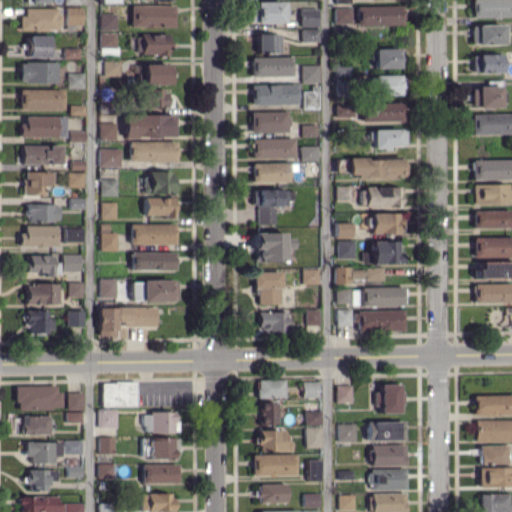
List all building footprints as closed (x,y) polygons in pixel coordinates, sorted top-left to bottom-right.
[(282,0),(248,1),(249,23),(282,22),(282,0)] [(511,0),(469,0),(470,18),(511,16),(511,0)] [(354,6),(354,26),(401,24),(400,4),(354,6)] [(173,5),(128,5),(129,27),(173,26),(173,5)] [(81,7),(64,6),(63,23),(80,24),(81,7)] [(58,8),(23,7),(23,15),(17,15),(17,29),(58,30),(58,8)] [(349,7),(332,7),(332,22),(349,23),(349,7)] [(316,26),(316,8),(298,8),(298,26),(316,26)] [(114,13),(98,13),(98,29),(114,29),(114,13)] [(501,24),(469,25),(470,44),(501,43),(501,24)] [(317,41),(317,29),(299,29),(299,41),(317,41)] [(114,33),(98,33),(98,54),(106,54),(107,49),(114,49),(114,33)] [(166,33),(133,34),(134,55),(166,54),(166,33)] [(278,33),(254,33),(254,52),(278,52),(278,33)] [(25,56),(47,56),(46,35),(25,36),(25,56)] [(371,68),(396,68),(396,48),(371,48),(371,68)] [(498,53),(470,54),(471,73),(499,72),(498,53)] [(249,56),(249,75),(289,75),(289,56),(249,56)] [(118,60),(102,60),(102,75),(118,76),(118,60)] [(55,61),(17,61),(18,82),(55,82),(55,61)] [(167,84),(167,64),(141,64),(141,83),(167,84)] [(316,64),(299,65),(299,82),(317,82),(316,64)] [(81,88),(82,72),(66,72),(65,87),(81,88)] [(396,74),(371,75),(371,95),(397,94),(396,74)] [(249,84),(249,104),(295,103),(295,84),(249,84)] [(316,85),(310,85),(310,91),(300,91),(301,109),(317,108),(316,85)] [(469,86),(470,107),(498,106),(497,85),(469,86)] [(18,109),(61,109),(61,89),(18,89),(18,109)] [(140,90),(141,107),(167,106),(166,89),(140,90)] [(401,102),(359,103),(360,121),(401,120),(401,102)] [(351,116),(351,104),(333,105),(333,117),(351,116)] [(249,132),(287,131),(286,110),(248,111),(249,132)] [(511,112),(469,114),(470,133),(511,132),(511,112)] [(173,114),(122,114),(122,136),(173,136),(173,114)] [(63,116),(23,116),(23,123),(17,123),(17,136),(63,136),(63,116)] [(96,138),(113,138),(114,122),(97,121),(96,138)] [(299,124),(299,136),(315,135),(315,124),(299,124)] [(368,129),(368,149),(389,148),(389,145),(403,144),(403,128),(368,129)] [(82,130),(66,130),(66,141),(82,141),(82,130)] [(292,137),(249,138),(250,157),(292,157),(292,137)] [(174,140),(126,141),(127,162),(174,161),(174,140)] [(58,145),(19,144),(19,163),(58,163),(58,145)] [(316,160),(316,145),(298,146),(298,160),(316,160)] [(97,166),(119,166),(119,148),(97,148),(97,166)] [(404,176),(404,157),(345,158),(345,177),(404,176)] [(511,158),(470,160),(470,178),(511,177),(511,158)] [(287,181),(287,162),(250,163),(250,182),(287,181)] [(171,171),(143,170),(143,192),(171,193),(171,171)] [(21,195),(42,195),(41,186),(48,186),(47,171),(21,171),(21,195)] [(82,172),(66,171),(66,186),(82,186),(82,172)] [(115,195),(115,178),(99,178),(98,195),(115,195)] [(508,183),(471,184),(471,202),(508,202),(508,183)] [(349,198),(348,185),(332,186),(333,199),(349,198)] [(398,206),(398,187),(358,187),(358,205),(398,206)] [(256,224),(273,224),(273,205),(284,205),(284,189),(250,189),(250,205),(255,205),(256,224)] [(143,214),(164,214),(164,217),(172,217),(172,196),(143,197),(143,214)] [(98,218),(113,218),(113,201),(98,202),(98,218)] [(56,221),(56,204),(24,203),(24,220),(56,221)] [(472,227),(509,227),(509,209),(471,210),(472,227)] [(399,213),(369,212),(369,233),(398,234),(399,213)] [(349,237),(349,222),(333,222),(333,237),(349,237)] [(174,223),(128,223),(127,243),(173,244),(174,223)] [(54,225),(19,225),(19,246),(54,246),(54,225)] [(61,241),(79,241),(79,227),(61,227),(61,241)] [(283,232),(253,232),(252,260),(283,261),(283,248),(291,248),(291,238),(282,238),(283,232)] [(511,236),(471,237),(472,257),(511,256),(511,236)] [(336,258),(352,258),(352,240),(335,240),(336,258)] [(397,241),(369,240),(369,251),(360,251),(360,263),(401,263),(401,251),(397,251),(397,241)] [(173,252),(129,251),(129,269),(173,270),(173,252)] [(78,253),(59,254),(60,271),(78,271),(78,253)] [(23,272),(41,271),(41,276),(50,276),(49,255),(22,255),(23,272)] [(511,261),(475,262),(475,278),(511,277),(511,261)] [(332,283),(346,283),(346,278),(362,278),(362,267),(333,267),(332,283)] [(382,267),(363,267),(364,280),(382,280),(382,267)] [(316,268),(300,269),(300,283),(317,283),(316,268)] [(279,271),(252,271),(252,288),(256,288),(255,303),(278,304),(279,271)] [(114,278),(97,278),(97,297),(115,296),(114,278)] [(175,300),(174,279),(129,280),(129,301),(175,300)] [(80,282),(66,281),(65,296),(80,296),(80,282)] [(23,303),(53,304),(53,283),(23,283),(23,303)] [(511,301),(511,283),(472,283),(472,302),(511,301)] [(359,305),(403,305),(403,286),(359,287),(359,305)] [(334,301),(355,302),(355,289),(335,289),(334,301)] [(96,306),(95,335),(114,335),(114,324),(154,325),(154,307),(96,306)] [(349,308),(334,308),(334,326),(349,325),(349,308)] [(46,310),(24,309),(24,332),(51,332),(51,318),(46,318),(46,310)] [(303,310),(304,325),(318,324),(317,309),(303,310)] [(401,329),(401,309),(354,310),(355,330),(401,329)] [(64,326),(82,326),(82,310),(64,310),(64,326)] [(256,312),(257,332),(285,332),(285,311),(256,312)] [(282,379),(255,380),(255,397),(283,396),(282,379)] [(316,397),(316,381),(300,381),(301,397),(316,397)] [(100,406),(134,406),(134,382),(100,382),(100,406)] [(399,412),(399,383),(378,384),(378,391),(372,391),(373,405),(378,405),(378,413),(399,412)] [(350,401),(349,384),(334,385),(335,402),(350,401)] [(58,408),(58,385),(14,386),(14,409),(58,408)] [(81,392),(65,392),(65,409),(81,409),(81,392)] [(511,394),(471,395),(472,415),(511,413),(511,394)] [(258,422),(280,421),(279,403),(257,404),(258,422)] [(115,408),(95,409),(96,427),(115,427),(115,408)] [(64,422),(81,422),(80,411),(64,411),(64,422)] [(319,411),(303,411),(303,424),(319,424),(319,411)] [(141,412),(141,432),(175,431),(175,412),(141,412)] [(47,416),(20,415),(19,434),(47,435),(47,416)] [(511,419),(473,419),(473,441),(511,441),(511,419)] [(365,421),(365,440),(403,439),(402,420),(365,421)] [(354,440),(353,423),(336,423),(336,441),(354,440)] [(320,446),(319,426),(303,426),(304,447),(320,446)] [(290,450),(290,440),(283,440),(283,429),(257,429),(257,450),(290,450)] [(97,453),(113,452),(112,436),(97,436),(97,453)] [(147,458),(176,457),(175,437),(147,437),(147,458)] [(80,440),(62,440),(61,453),(80,453),(80,440)] [(29,462),(51,462),(51,455),(59,456),(60,442),(23,441),(23,455),(29,455),(29,462)] [(403,444),(368,445),(369,465),(403,464),(403,444)] [(505,463),(505,444),(478,444),(478,463),(505,463)] [(250,454),(251,476),(294,474),(294,453),(250,454)] [(320,459),(305,459),(305,480),(320,480),(320,459)] [(111,463),(96,463),(95,477),(111,477),(111,463)] [(176,463),(140,464),(140,483),(177,482),(176,463)] [(511,486),(511,466),(477,467),(477,487),(511,486)] [(55,481),(55,469),(25,468),(25,489),(46,490),(46,481),(55,481)] [(404,468),(367,468),(368,489),(404,488),(404,468)] [(284,501),(284,483),(256,484),(256,502),(284,501)] [(403,511),(403,492),(367,493),(367,511),(403,511)] [(138,510),(171,511),(171,493),(139,493),(138,510)] [(317,493),(301,493),(301,506),(317,507),(317,493)] [(478,511),(507,511),(507,493),(478,493),(478,511)] [(352,494),(335,494),(336,510),(352,509),(352,494)] [(80,511),(80,502),(55,503),(55,495),(18,496),(17,511),(80,511)]
